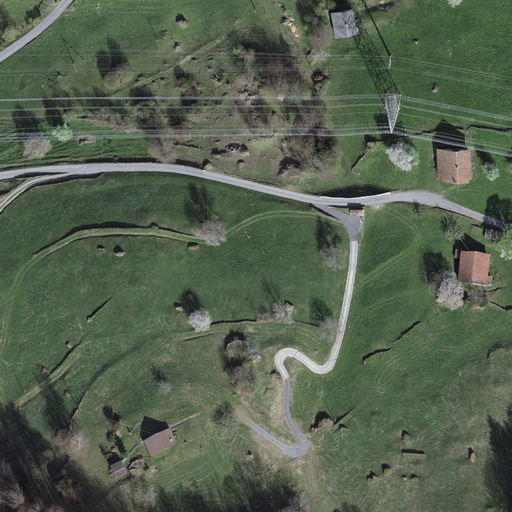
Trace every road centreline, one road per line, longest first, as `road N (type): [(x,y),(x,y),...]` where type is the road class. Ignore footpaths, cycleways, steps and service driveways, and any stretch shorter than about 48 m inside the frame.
road 1 (motorway): [(0,50),(250,117),(511,160)]
road 2 (unclassified): [(0,175),(171,168),(314,200),(427,198),(511,228)]
